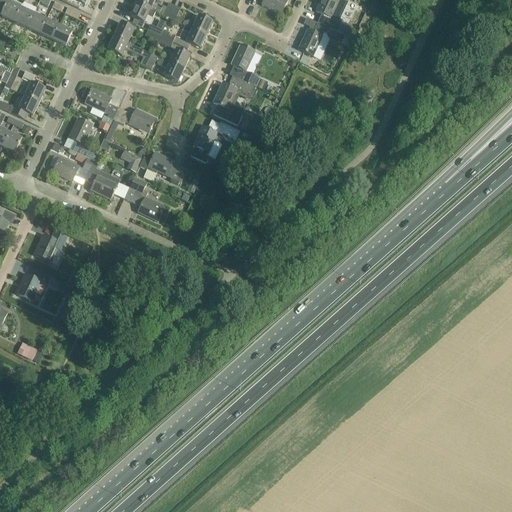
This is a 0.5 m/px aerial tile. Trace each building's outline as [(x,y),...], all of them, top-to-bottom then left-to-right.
[(0,0),(0,12),(3,14),(1,17),(14,23),(21,9),(23,5),(10,0),(0,0)] [(85,6),(87,0),(57,0),(79,10),(81,4),(85,6)] [(169,19),(175,7),(169,4),(167,8),(163,7),(161,10),(153,6),(155,0),(138,0),(137,4),(156,13),(169,19)] [(288,1),(287,0),(263,0),(264,0),(262,6),(282,15),(288,1)] [(329,30),(333,32),(342,36),(351,40),(353,34),(341,29),(342,28),(333,24),(331,24),(329,23),(336,8),(341,11),(346,2),(341,0),(321,0),(316,13),(322,15),(317,24),(329,30)] [(52,9),(61,13),(64,7),(55,3),(52,9)] [(130,17),(140,21),(144,24),(148,16),(153,19),(156,13),(137,4),(130,17)] [(175,7),(169,19),(174,22),(180,9),(175,7)] [(14,23),(27,29),(34,15),(21,9),(14,23)] [(80,15),(68,9),(65,15),(78,21),(80,15)] [(46,21),(34,15),(27,29),(40,35),(46,21)] [(184,23),(183,26),(206,37),(212,24),(199,17),(195,25),(188,22),(184,23)] [(46,21),(40,35),(53,41),(59,27),(46,21)] [(326,35),(329,30),(317,24),(313,33),(307,31),(298,51),(313,58),(324,34),(326,35)] [(134,31),(129,29),(120,25),(114,38),(128,44),(134,31)] [(150,26),(148,31),(160,37),(163,31),(150,26)] [(186,43),(191,46),(200,50),(206,37),(183,26),(187,28),(187,29),(192,31),(186,43)] [(72,33),(59,27),(53,41),(66,47),(72,33)] [(160,37),(148,31),(145,37),(157,43),(160,37)] [(163,31),(160,37),(173,43),(176,37),(163,31)] [(339,44),(342,36),(333,32),(329,40),(339,44)] [(173,43),(160,37),(157,43),(170,49),(173,43)] [(128,44),(114,38),(108,51),(122,57),(125,50),(143,59),(140,65),(146,68),(152,55),(128,44)] [(233,77),(256,89),(257,88),(264,91),(268,83),(260,79),(246,72),(255,53),(241,46),(231,66),(237,68),(233,77)] [(170,64),(184,70),(190,57),(176,51),(170,64)] [(152,55),(146,68),(152,71),(156,62),(158,63),(157,65),(167,70),(164,77),(178,83),(184,70),(170,64),(152,55)] [(5,88),(11,90),(17,78),(11,75),(13,70),(1,64),(0,65),(0,84),(1,83),(6,85),(5,88)] [(35,77),(33,76),(25,73),(23,78),(32,83),(35,77)] [(223,84),(213,104),(219,106),(214,117),(239,128),(245,114),(234,109),(239,97),(250,102),(252,98),(254,98),(258,90),(256,89),(233,77),(228,87),(223,84)] [(22,81),(17,78),(11,90),(16,93),(22,81)] [(39,104),(45,91),(31,84),(25,97),(39,104)] [(281,88),(276,96),(281,99),(285,91),(281,88)] [(100,122),(110,127),(118,109),(109,105),(112,100),(92,90),(85,105),(109,116),(107,119),(103,117),(100,122)] [(33,117),(39,104),(25,97),(19,111),(0,102),(0,109),(25,121),(28,114),(33,117)] [(118,109),(110,127),(103,140),(110,143),(119,124),(124,126),(125,124),(149,135),(156,120),(136,111),(133,116),(118,109)] [(7,123),(14,127),(17,122),(9,118),(7,123)] [(78,120),(69,140),(75,142),(70,151),(79,156),(82,157),(88,159),(94,162),(96,157),(82,150),(93,126),(87,124),(78,120)] [(17,122),(14,127),(22,130),(25,125),(17,122)] [(101,124),(99,129),(106,133),(109,127),(101,124)] [(24,126),(21,133),(27,135),(30,129),(24,126)] [(202,127),(193,147),(199,150),(194,159),(203,163),(206,165),(209,159),(206,158),(213,142),(232,151),(236,143),(217,134),(213,132),(214,131),(212,130),(212,132),(202,127)] [(0,146),(4,149),(11,135),(0,129),(0,146)] [(11,135),(4,149),(16,154),(22,140),(11,135)] [(54,144),(52,150),(57,152),(60,146),(54,144)] [(148,149),(145,148),(141,151),(138,155),(143,158),(148,149)] [(125,151),(121,159),(130,164),(127,170),(135,174),(142,160),(125,151)] [(144,158),(140,168),(139,169),(147,172),(143,179),(152,183),(157,172),(172,179),(170,183),(178,187),(185,171),(173,166),(175,163),(155,154),(151,162),(144,158)] [(75,177),(84,182),(90,170),(94,162),(89,160),(88,159),(82,170),(69,163),(60,159),(53,174),(73,183),(75,177)] [(111,201),(115,192),(117,187),(94,175),(95,173),(90,170),(84,182),(93,186),(91,192),(111,201)] [(207,172),(204,178),(210,181),(213,175),(207,172)] [(147,185),(135,179),(125,200),(141,208),(138,214),(158,223),(165,208),(145,199),(148,194),(144,192),(147,185)] [(193,180),(188,191),(194,194),(199,183),(193,180)] [(1,220),(5,212),(0,209),(0,238),(2,234),(4,234),(9,224),(1,220)] [(34,256),(44,261),(51,264),(57,250),(61,252),(63,248),(67,239),(55,233),(51,240),(44,236),(39,247),(41,248),(37,256),(35,256),(34,256)] [(16,295),(25,300),(32,303),(41,284),(47,286),(51,278),(37,271),(33,279),(26,275),(21,286),(22,287),(18,295),(17,294),(16,295)] [(61,282),(58,289),(70,295),(73,287),(61,282)] [(38,352),(23,344),(17,355),(32,363),(38,352)]
